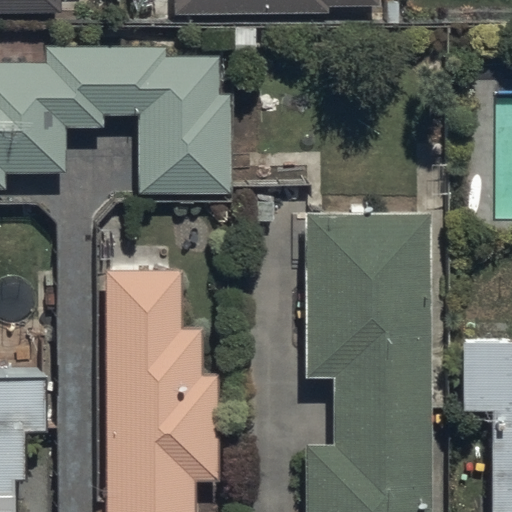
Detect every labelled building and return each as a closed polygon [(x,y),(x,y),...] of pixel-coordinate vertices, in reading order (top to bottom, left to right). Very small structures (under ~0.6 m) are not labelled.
[(0,0),(0,10),(56,11),(55,0),(0,0)] [(174,0),(174,10),(326,8),(326,2),(377,2),(377,0),(174,0)] [(0,186),(4,186),(4,170),(63,170),(63,123),(103,123),(103,112),(138,112),(138,190),(229,191),(230,90),(218,90),(218,53),(165,53),(165,42),(45,42),(45,59),(0,58),(0,186)] [(432,511),(430,209),(305,210),(306,375),(331,375),(331,440),(305,440),(305,511),(432,511)] [(182,267),(104,267),(103,511),(195,511),(195,477),(217,477),(217,374),(201,374),(201,325),(182,324),(182,267)] [(511,511),(511,338),(463,338),(463,408),(491,408),(491,509),(507,510),(507,511),(511,511)] [(44,426),(43,374),(0,374),(0,511),(14,511),(14,475),(26,475),(25,426),(44,426)]
